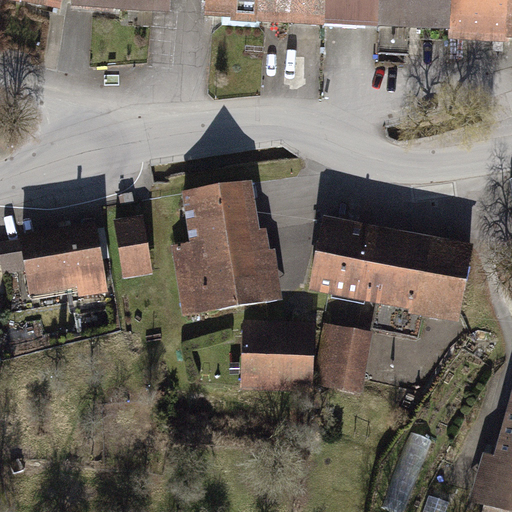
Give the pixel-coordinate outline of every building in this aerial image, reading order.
[(0,0),(0,2),(59,15),(62,0),(0,0)] [(73,0),(73,11),(172,16),(172,0),(73,0)] [(232,25),(260,26),(261,0),(208,0),(207,19),(232,20),(232,25)] [(261,0),(260,26),(326,29),(328,0),(261,0)] [(380,32),(382,0),(328,0),(326,29),(358,31),(374,32),(380,32)] [(382,0),(380,32),(450,36),(452,0),(382,0)] [(511,0),(452,0),(450,36),(449,43),(506,45),(506,40),(511,40),(511,0)] [(249,182),(180,194),(189,246),(171,249),(183,319),(284,302),(275,249),(269,249),(266,231),(257,232),(249,182)] [(127,196),(120,197),(122,206),(135,204),(134,195),(127,196)] [(474,242),(324,213),(310,287),(459,316),(474,242)] [(142,217),(113,222),(124,280),(152,275),(142,217)] [(108,294),(97,221),(0,235),(0,272),(26,269),(30,295),(77,288),(78,299),(108,294)] [(313,324),(241,323),(241,394),(312,395),(313,324)] [(370,333),(330,329),(324,391),(364,395),(370,333)] [(511,511),(511,385),(509,384),(492,458),(480,455),(469,503),(484,507),(483,511),(511,511)] [(405,511),(432,441),(411,433),(385,504),(405,511)]
